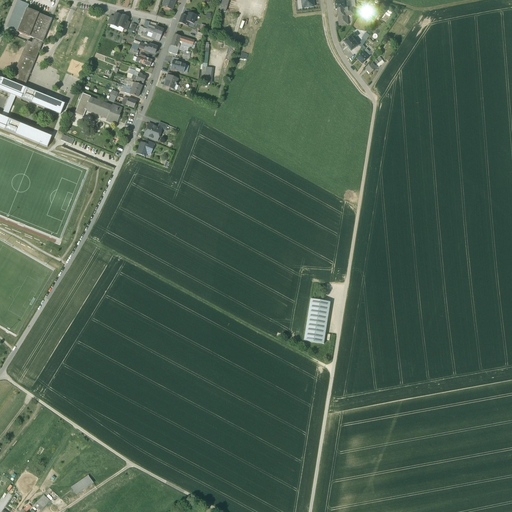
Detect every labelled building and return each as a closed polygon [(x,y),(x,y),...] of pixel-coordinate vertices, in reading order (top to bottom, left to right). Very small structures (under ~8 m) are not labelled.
[(18,0),(6,28),(17,32),(26,9),(27,9),(29,5),(18,0)] [(166,0),(164,7),(172,10),(176,0),(166,0)] [(229,0),(222,0),(220,10),(226,12),(229,0)] [(345,9),(337,9),(338,17),(344,16),(344,12),(346,12),(346,8),(345,9)] [(344,16),(338,17),(339,26),(348,25),(347,16),(354,15),(353,8),(351,8),(348,8),(346,8),(346,12),(344,12),(344,16)] [(27,9),(26,9),(17,32),(29,37),(38,14),(27,9)] [(193,15),(189,13),(187,17),(184,25),(188,26),(189,22),(193,24),(195,19),(196,19),(198,15),(194,13),(193,15)] [(38,14),(29,37),(33,38),(43,42),(52,19),(38,14)] [(115,14),(114,17),(111,25),(117,27),(117,26),(121,16),(115,14)] [(187,17),(181,14),(178,23),(184,25),(187,17)] [(128,18),(121,15),(121,16),(117,26),(123,29),(126,21),(128,18)] [(163,30),(155,27),(155,28),(154,31),(147,28),(146,31),(153,34),(153,33),(155,34),(161,36),(163,30)] [(160,39),(154,36),(155,34),(153,33),(153,34),(151,39),(159,42),(160,39)] [(356,33),(344,42),(351,51),(358,45),(353,39),(358,36),(356,33)] [(189,39),(174,35),(171,45),(179,48),(180,45),(181,45),(181,46),(187,47),(189,39)] [(27,41),(12,78),(16,79),(14,84),(24,88),(43,42),(33,38),(31,43),(27,41)] [(149,44),(148,46),(144,44),(142,49),(146,51),(154,54),(157,47),(149,44)] [(179,48),(171,45),(168,52),(177,55),(177,54),(179,48)] [(366,49),(357,58),(362,63),(368,58),(365,55),(369,52),(367,49),(366,49)] [(145,58),(144,58),(143,60),(138,58),(137,58),(135,61),(142,64),(149,67),(152,60),(145,58)] [(85,65),(72,60),(61,87),(69,91),(67,96),(72,99),(85,65)] [(376,60),(372,63),(365,69),(370,74),(377,69),(375,66),(378,63),(376,61),(376,60)] [(170,70),(183,73),(185,65),(183,64),(172,62),(170,70)] [(142,74),(138,73),(134,72),(133,75),(137,77),(135,80),(143,84),(145,77),(142,76),(142,74)] [(174,78),(167,75),(167,76),(163,85),(163,86),(169,88),(174,90),(175,89),(173,89),(175,85),(176,85),(177,84),(176,84),(178,80),(174,78)] [(14,84),(1,78),(0,80),(0,90),(15,96),(60,114),(61,112),(63,106),(64,104),(24,88),(14,84)] [(132,82),(129,81),(129,82),(128,84),(130,85),(132,86),(132,85),(133,86),(132,89),(140,92),(142,86),(132,82)] [(140,92),(132,89),(131,92),(130,91),(130,90),(128,90),(126,89),(125,92),(138,97),(140,92)] [(15,96),(10,94),(1,117),(6,119),(15,96)] [(83,117),(86,110),(92,113),(93,113),(100,116),(107,119),(108,118),(107,118),(108,117),(111,119),(109,122),(116,125),(117,121),(118,121),(119,116),(122,109),(112,105),(111,106),(90,98),(90,97),(82,94),(74,114),(83,117)] [(136,102),(128,99),(127,101),(125,105),(133,108),(136,102)] [(1,117),(0,116),(0,128),(47,147),(51,137),(6,119),(1,117)] [(167,125),(159,122),(157,127),(162,129),(165,131),(167,125)] [(157,127),(149,123),(147,127),(146,127),(145,132),(143,136),(153,140),(154,137),(158,139),(162,129),(157,127)] [(72,144),(74,137),(63,133),(61,140),(72,144)] [(145,145),(141,143),(137,153),(143,156),(144,156),(145,157),(147,151),(149,151),(151,152),(153,148),(145,144),(145,145)] [(329,304),(310,301),(304,337),(324,340),(329,304)] [(93,484),(89,476),(72,487),(77,495),(93,484)] [(40,511),(51,502),(44,495),(34,505),(40,511)]
